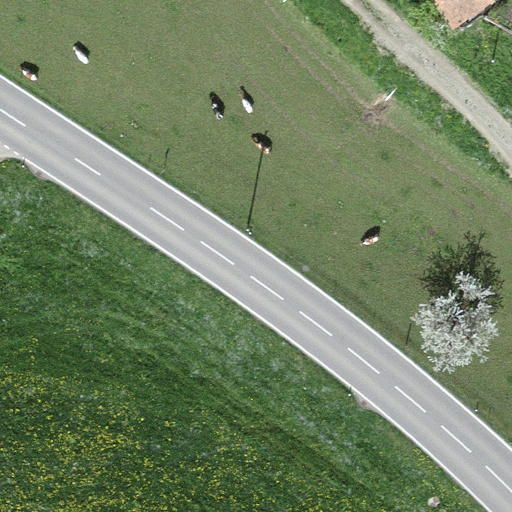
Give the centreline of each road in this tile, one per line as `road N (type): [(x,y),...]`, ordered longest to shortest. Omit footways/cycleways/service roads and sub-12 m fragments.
road 1 (tertiary): [(511,491),(313,322),(0,111)]
road 2 (track): [(511,154),(449,84),(347,0)]
